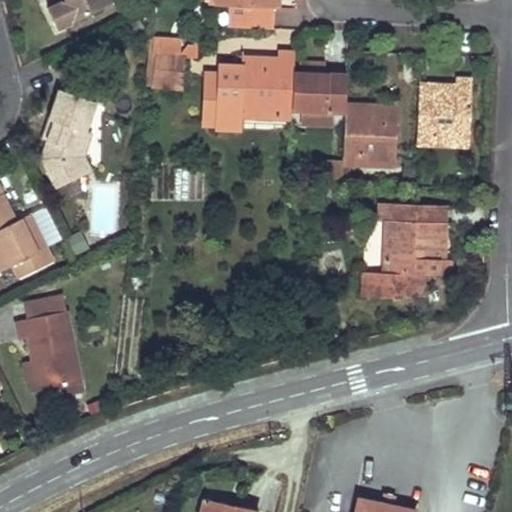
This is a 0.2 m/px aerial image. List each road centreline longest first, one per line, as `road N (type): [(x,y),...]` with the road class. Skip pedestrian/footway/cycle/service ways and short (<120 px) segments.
road 1 (tertiary): [(1,511),(143,438),(511,338)]
road 2 (residential): [(511,126),(511,338)]
road 3 (residential): [(511,18),(350,10),(329,0)]
road 4 (unknown): [(469,350),(472,411),(447,511)]
